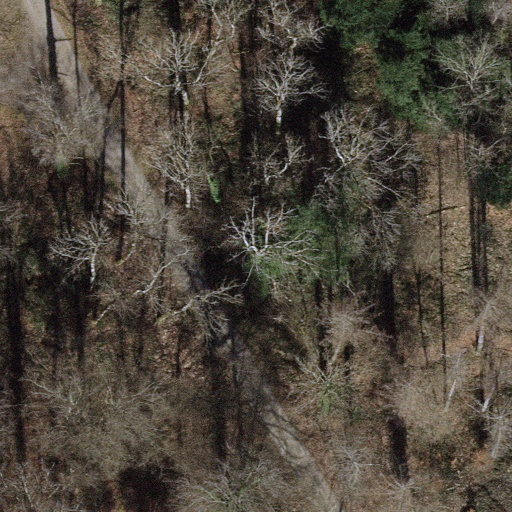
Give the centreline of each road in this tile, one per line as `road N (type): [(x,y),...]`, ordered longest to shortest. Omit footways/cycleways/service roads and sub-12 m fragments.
road 1 (track): [(90,115),(191,253),(332,511)]
road 2 (track): [(36,0),(90,115)]
